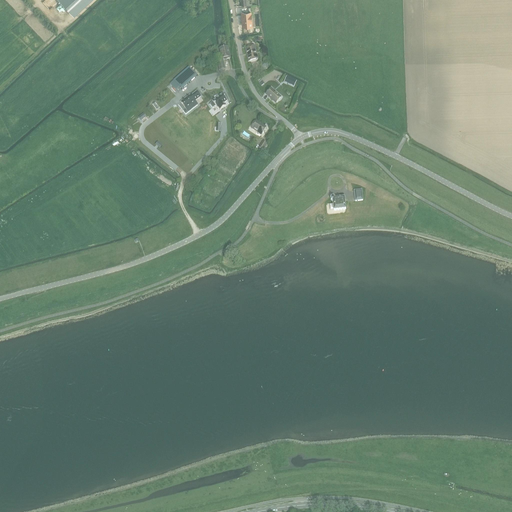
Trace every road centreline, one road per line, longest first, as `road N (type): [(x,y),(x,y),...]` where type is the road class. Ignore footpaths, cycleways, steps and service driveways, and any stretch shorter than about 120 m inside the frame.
road 1 (tertiary): [(0,299),(130,264),(212,227),(299,138)]
road 2 (tertiary): [(511,217),(349,135),(299,138)]
road 3 (unclassified): [(299,138),(245,75),(232,0)]
road 4 (primary): [(395,511),(327,504),(258,511)]
